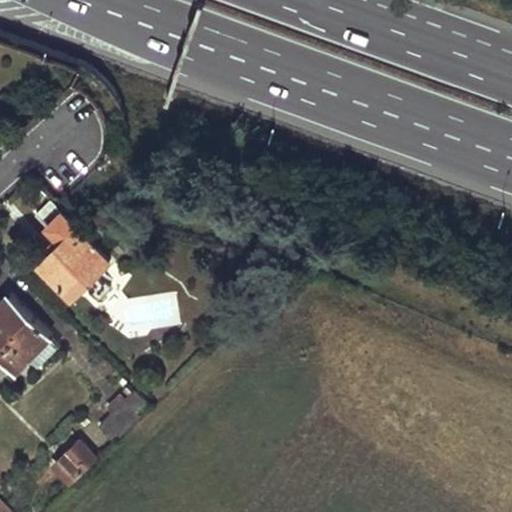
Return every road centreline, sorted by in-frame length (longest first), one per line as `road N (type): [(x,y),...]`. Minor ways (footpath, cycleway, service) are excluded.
road 1 (motorway): [(101,0),(511,158)]
road 2 (motorway): [(511,73),(313,0)]
